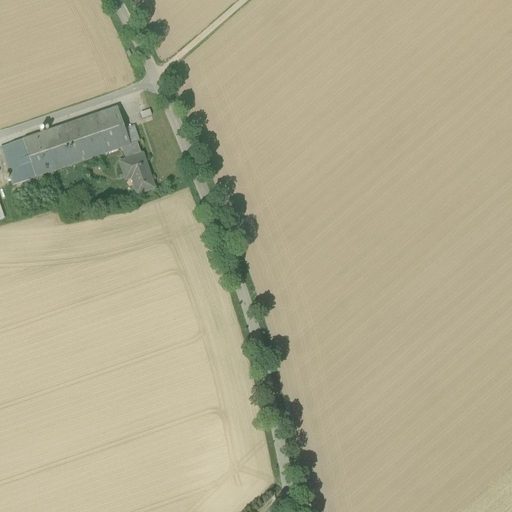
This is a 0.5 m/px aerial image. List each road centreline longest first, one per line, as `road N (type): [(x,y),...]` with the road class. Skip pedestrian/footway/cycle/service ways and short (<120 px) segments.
road 1 (residential): [(151,81),(241,293),(289,511)]
road 2 (unclassified): [(0,134),(151,81)]
road 3 (track): [(243,0),(151,81)]
